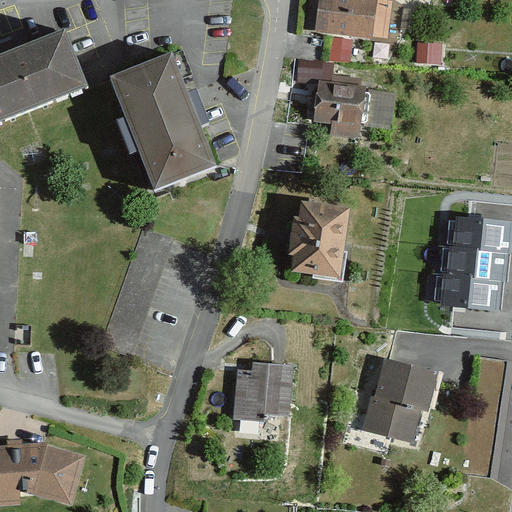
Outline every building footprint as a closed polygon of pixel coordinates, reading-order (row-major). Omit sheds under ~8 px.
[(389,1),(380,0),(320,0),(317,31),(385,38),(389,1)] [(63,33),(0,59),(0,122),(85,88),(63,33)] [(171,56),(112,79),(156,191),(215,168),(171,56)] [(323,61),(299,60),(298,76),(323,77),(323,61)] [(332,84),(318,83),(316,122),(332,124),(331,135),(358,137),(362,79),(332,77),(332,84)] [(295,256),(292,272),(340,278),(349,210),(302,204),(300,219),(295,219),(290,256),(295,256)] [(499,251),(504,251),(507,226),(450,221),(448,246),(499,251)] [(144,230),(102,348),(131,358),(172,240),(144,230)] [(499,251),(448,246),(444,246),(441,273),(493,278),(497,278),(499,251)] [(493,278),(441,273),(437,273),(435,303),(490,308),(493,278)] [(511,373),(511,362),(477,358),(461,474),(497,479),(511,373)] [(436,372),(385,360),(376,397),(372,396),(364,431),(412,442),(419,409),(427,411),(436,372)] [(252,371),(237,370),(235,420),(266,421),(266,415),(288,416),(289,366),(252,365),(252,371)] [(0,494),(34,493),(69,504),(84,457),(42,444),(0,447),(0,494)]
